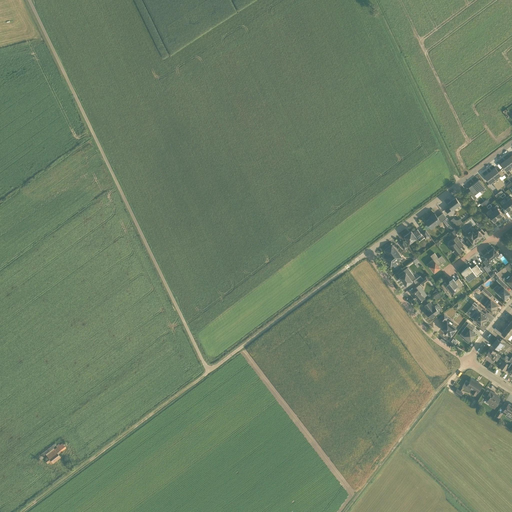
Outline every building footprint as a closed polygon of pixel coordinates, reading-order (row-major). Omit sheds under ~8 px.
[(511,166),(506,159),(500,163),(503,167),(505,169),(507,172),(509,170),(511,174),(511,166)] [(499,177),(501,176),(502,176),(504,174),(502,171),(501,169),(498,171),(495,167),(490,172),(502,187),(505,184),(499,177)] [(498,190),(502,187),(490,172),(484,176),(487,180),(488,182),(490,184),(492,182),(498,190)] [(485,186),(479,179),(470,186),(472,189),(469,191),(474,198),(478,195),(476,193),(485,186)] [(450,215),(454,212),(453,210),(461,204),(456,197),(448,204),(449,206),(445,209),(450,215)] [(502,204),(508,211),(511,208),(511,207),(507,201),(502,204)] [(498,208),(493,211),(499,218),(503,215),(498,208)] [(489,215),(494,222),(499,218),(493,211),(489,215)] [(432,229),(441,222),(435,213),(431,216),(431,217),(430,218),(426,221),(432,229)] [(446,217),(443,220),(443,221),(447,227),(451,224),(449,221),(446,217)] [(459,226),(453,218),(449,221),(451,224),(455,229),(459,226)] [(481,229),(484,227),(479,220),(476,222),(481,229)] [(421,234),(418,229),(413,233),(411,231),(404,236),(410,244),(417,238),(417,237),(421,234)] [(425,230),(422,233),(426,238),(430,236),(425,230)] [(482,236),(479,231),(474,234),(473,231),(467,235),(473,243),(476,240),(476,241),(480,239),(479,238),(482,236)] [(457,255),(463,250),(460,247),(458,245),(461,242),(457,236),(453,239),(456,242),(449,247),(453,252),(454,252),(457,255)] [(401,258),(392,246),(385,251),(388,255),(389,255),(389,257),(388,257),(386,258),(391,265),(401,258)] [(492,260),(494,259),(499,255),(494,248),(490,251),(487,253),(484,256),(486,259),(483,261),(488,268),(495,262),(492,260)] [(436,271),(439,269),(438,269),(440,268),(438,265),(442,263),(434,253),(431,256),(433,259),(429,262),(431,266),(430,266),(434,272),(436,271)] [(482,272),(480,269),(477,265),(471,268),(470,270),(468,267),(461,272),(466,278),(466,277),(469,281),(482,272)] [(500,277),(507,270),(504,267),(496,273),(500,277)] [(400,277),(406,286),(413,281),(412,280),(415,278),(408,268),(399,274),(400,277)] [(427,275),(422,278),(419,281),(421,284),(429,278),(427,275)] [(505,289),(508,286),(499,277),(497,279),(496,280),(502,285),(500,287),(499,287),(495,291),(501,297),(502,296),(505,299),(508,297),(507,297),(510,294),(505,289)] [(463,285),(458,278),(455,281),(453,279),(449,281),(450,283),(447,285),(445,282),(441,285),(446,291),(449,289),(452,292),(455,289),(454,288),(458,285),(460,288),(463,285)] [(426,294),(423,289),(419,285),(415,288),(416,291),(412,294),(419,302),(425,298),(424,296),(426,294)] [(494,295),(488,290),(485,287),(481,291),(490,299),(494,295)] [(493,312),(495,309),(495,308),(497,305),(491,300),(485,306),(493,312)] [(480,312),(481,311),(483,308),(474,301),(472,304),(476,307),(478,309),(475,312),(479,315),(475,319),(481,324),(482,323),(483,324),(486,320),(486,319),(487,318),(481,312),(480,312)] [(434,307),(430,302),(424,306),(428,311),(427,312),(432,318),(439,312),(435,306),(434,307)] [(457,329),(452,325),(455,322),(448,317),(444,314),(439,320),(443,323),(445,324),(442,329),(445,331),(444,332),(447,334),(448,333),(451,336),(457,329)] [(471,340),(476,334),(472,331),(474,328),(469,324),(464,330),(468,333),(465,335),(466,336),(465,337),(468,339),(469,338),(471,340)] [(508,339),(511,334),(505,329),(501,333),(508,339)] [(505,350),(509,346),(510,345),(505,340),(502,343),(497,338),(492,344),(499,349),(501,347),(505,350)] [(492,362),(497,356),(494,354),(496,352),(490,347),(487,351),(488,351),(485,357),(492,362)] [(510,365),(511,363),(510,362),(506,359),(504,361),(505,361),(500,368),(505,371),(509,364),(510,365)] [(477,383),(471,379),(469,383),(466,381),(462,387),(468,390),(469,387),(474,390),(472,393),(476,395),(477,392),(478,393),(482,385),(478,382),(477,383)] [(490,392),(487,389),(483,395),(486,397),(486,398),(489,400),(488,401),(496,406),(500,400),(494,396),(496,394),(491,390),(490,392)] [(56,447),(54,449),(46,455),(48,457),(44,460),(47,464),(49,462),(51,464),(60,457),(58,454),(66,447),(68,445),(66,443),(64,445),(62,443),(60,445),(59,444),(56,446),(56,447)]
